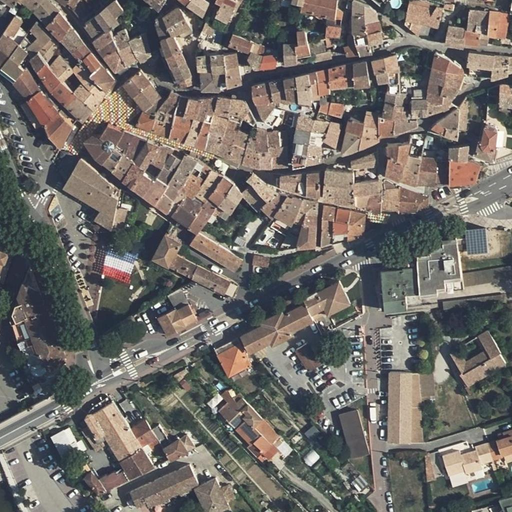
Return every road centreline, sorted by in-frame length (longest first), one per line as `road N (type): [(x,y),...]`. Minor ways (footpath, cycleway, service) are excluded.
road 1 (residential): [(254,170),(323,167),(423,128),(468,91),(511,76)]
road 2 (residential): [(357,252),(384,511)]
road 3 (tertiary): [(20,193),(92,384)]
road 4 (unknown): [(146,356),(268,511)]
road 5 (tertiary): [(105,376),(32,209)]
road 6 (residential): [(252,78),(422,44)]
road 7 (primary): [(105,376),(254,304)]
road 8 (residential): [(106,116),(254,170)]
road 9 (residential): [(76,144),(185,228)]
road 10 (primary): [(357,252),(481,193)]
